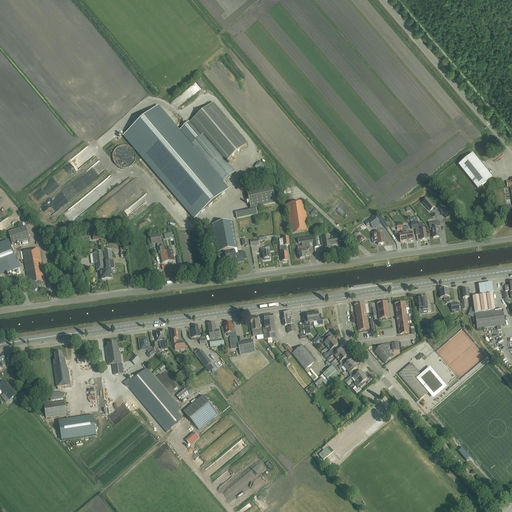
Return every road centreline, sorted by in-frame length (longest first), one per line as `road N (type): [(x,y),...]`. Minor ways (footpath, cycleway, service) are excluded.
road 1 (unclassified): [(0,311),(511,238)]
road 2 (primary): [(0,345),(341,294)]
road 3 (unclassified): [(497,511),(354,345)]
road 4 (tertiary): [(511,146),(381,0)]
road 5 (primary): [(341,294),(511,270)]
